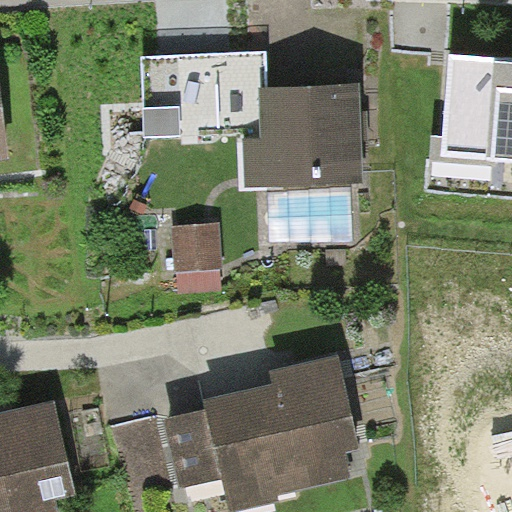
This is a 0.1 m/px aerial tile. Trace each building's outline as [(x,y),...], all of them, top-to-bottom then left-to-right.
[(257,40),(208,41),(208,71),(257,70),(257,40)] [(511,64),(450,59),(442,159),(486,163),(486,167),(511,168),(511,64)] [(0,163),(10,162),(0,85),(0,163)] [(360,90),(260,93),(261,140),(245,141),(247,190),(363,186),(361,131),(360,90)] [(218,225),(172,228),(177,296),(223,293),(218,225)] [(339,359),(270,375),(273,389),(261,391),(206,404),(208,411),(224,481),(231,511),(239,511),(280,503),(278,496),(351,480),(346,456),(360,453),(339,359)] [(55,404),(0,416),(0,511),(56,511),(55,502),(77,497),(55,404)] [(224,481),(208,411),(163,422),(179,487),(180,491),(224,481)] [(162,415),(112,426),(130,498),(179,487),(163,422),(162,415)]
